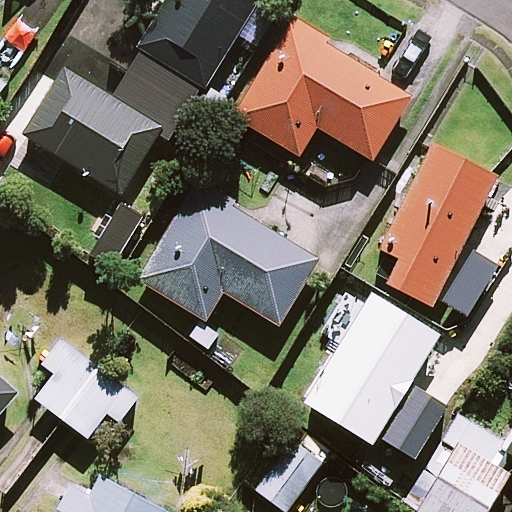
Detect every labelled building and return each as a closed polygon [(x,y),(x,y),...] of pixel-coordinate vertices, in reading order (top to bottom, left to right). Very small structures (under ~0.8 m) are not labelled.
[(25,135),(122,193),(157,134),(163,137),(181,106),(190,112),(256,0),(166,0),(109,95),(65,68),(25,135)] [(410,97),(288,19),(229,111),(297,155),(317,125),(370,159),(410,97)] [(23,143),(0,129),(0,182),(0,183),(23,143)] [(495,174),(432,143),(381,247),(399,256),(386,282),(431,304),(495,174)] [(318,259),(196,184),(138,278),(205,319),(223,290),(278,324),(318,259)] [(511,286),(511,263),(494,252),(453,320),(481,337),(511,286)] [(138,398),(61,341),(44,364),(55,373),(36,398),(89,437),(108,412),(121,421),(138,398)] [(0,410),(17,391),(0,375),(0,410)] [(485,511),(511,469),(511,453),(501,447),(505,440),(460,412),(421,474),(433,482),(416,510),(418,511),(485,511)] [(282,511),(332,447),(302,425),(253,491),(281,511),(282,511)] [(511,428),(505,440),(501,447),(511,453),(511,428)] [(164,511),(166,510),(100,475),(89,495),(70,485),(54,511),(164,511)]
